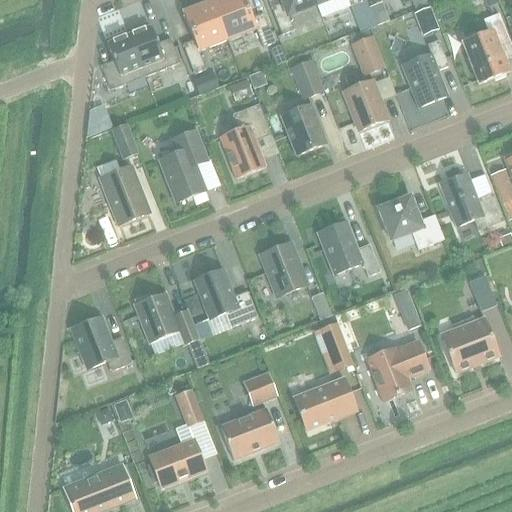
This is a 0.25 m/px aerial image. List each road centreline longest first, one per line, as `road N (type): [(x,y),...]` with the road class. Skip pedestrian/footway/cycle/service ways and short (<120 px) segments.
road 1 (residential): [(58,279),(71,282),(511,111)]
road 2 (residential): [(228,511),(511,400)]
road 3 (residential): [(37,511),(58,279)]
road 4 (residential): [(58,279),(83,62)]
